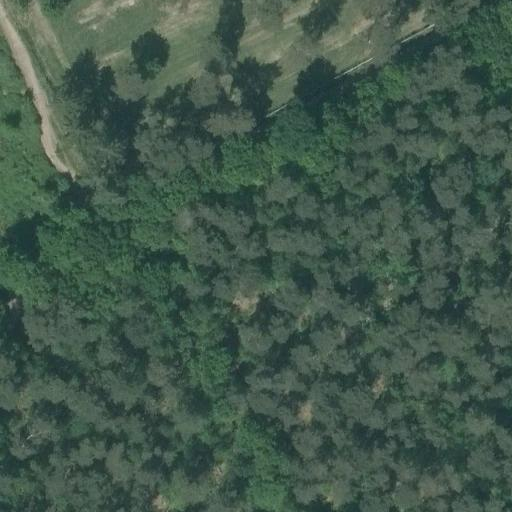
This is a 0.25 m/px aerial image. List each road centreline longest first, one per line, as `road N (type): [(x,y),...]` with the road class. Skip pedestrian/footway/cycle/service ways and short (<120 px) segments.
road 1 (track): [(127,225),(506,0)]
road 2 (track): [(269,511),(127,225)]
road 3 (track): [(127,225),(86,211),(0,35)]
road 4 (track): [(0,326),(85,246),(127,225)]
